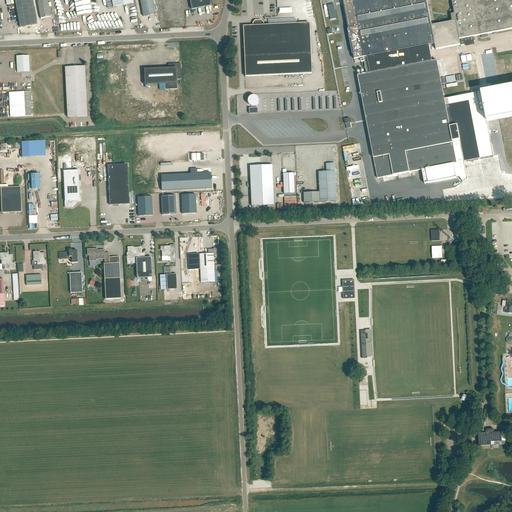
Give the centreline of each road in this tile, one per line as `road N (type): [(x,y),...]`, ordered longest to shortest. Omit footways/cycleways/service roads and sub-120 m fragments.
road 1 (unclassified): [(245,511),(231,227)]
road 2 (unclassified): [(0,239),(231,227)]
road 3 (unclassified): [(0,43),(221,35)]
road 4 (unclassified): [(231,227),(221,35)]
